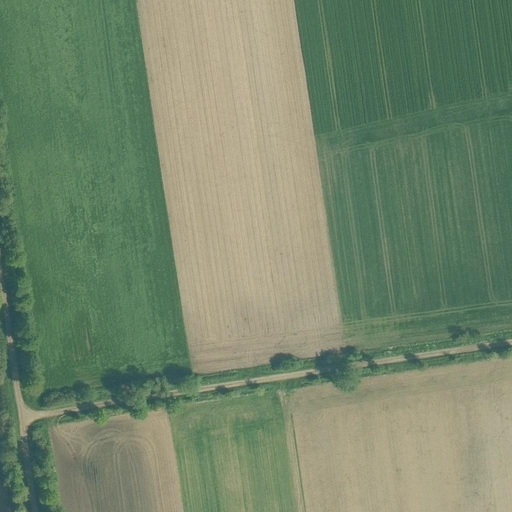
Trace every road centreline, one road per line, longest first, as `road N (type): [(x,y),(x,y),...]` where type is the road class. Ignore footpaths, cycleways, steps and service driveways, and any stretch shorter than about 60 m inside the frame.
road 1 (track): [(511,343),(21,418)]
road 2 (track): [(35,511),(0,263)]
